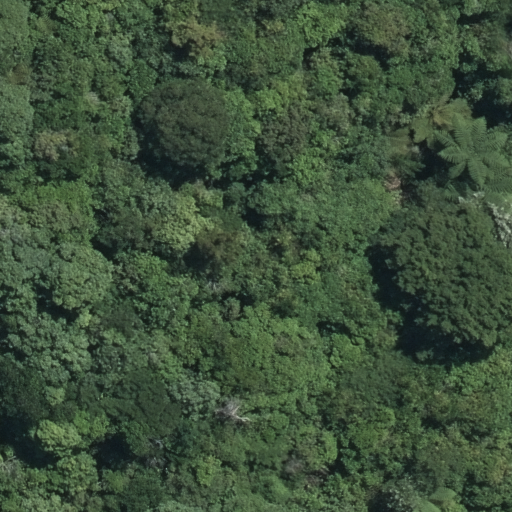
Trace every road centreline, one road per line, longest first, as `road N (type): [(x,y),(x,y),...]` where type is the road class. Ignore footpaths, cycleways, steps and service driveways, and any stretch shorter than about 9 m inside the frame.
road 1 (track): [(440,0),(410,67),(396,193),(436,159),(457,125),(476,138),(417,351),(451,359),(478,315),(511,302)]
road 2 (track): [(511,312),(504,511)]
road 3 (track): [(0,46),(64,10),(90,10),(114,29),(170,0)]
